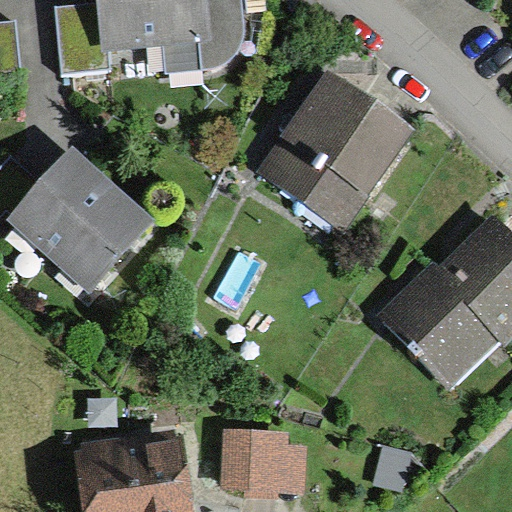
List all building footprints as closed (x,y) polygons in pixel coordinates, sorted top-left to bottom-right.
[(87,0),(53,3),(59,78),(112,73),(110,48),(163,44),(166,72),(218,68),(234,54),(243,36),(240,0),(87,0)] [(0,70),(16,69),(12,20),(0,21),(0,70)] [(390,139),(319,90),(258,178),(328,227),(390,139)] [(0,166),(0,216),(82,293),(150,220),(71,147),(36,184),(8,158),(0,166)] [(511,317),(511,270),(478,233),(374,328),(432,391),(511,317)] [(271,444),(216,443),(215,505),(270,506),(271,444)] [(72,458),(78,511),(171,511),(164,447),(72,458)]
